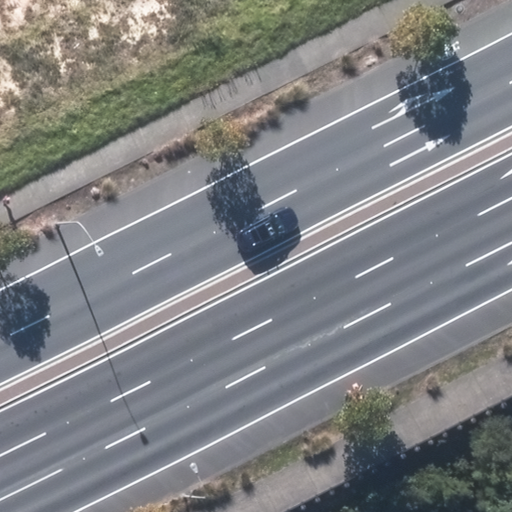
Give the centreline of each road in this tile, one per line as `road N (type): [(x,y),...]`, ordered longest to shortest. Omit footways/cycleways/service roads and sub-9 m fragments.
road 1 (secondary): [(0,317),(511,57)]
road 2 (secondary): [(511,234),(0,488)]
